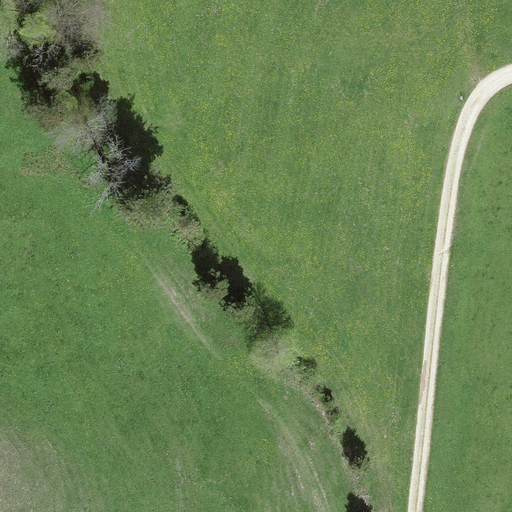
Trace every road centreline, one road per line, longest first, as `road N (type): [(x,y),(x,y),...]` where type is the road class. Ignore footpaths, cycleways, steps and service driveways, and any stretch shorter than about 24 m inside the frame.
road 1 (track): [(417,511),(462,133),(475,101),(511,74)]
road 2 (track): [(323,511),(266,403),(224,365),(96,199)]
